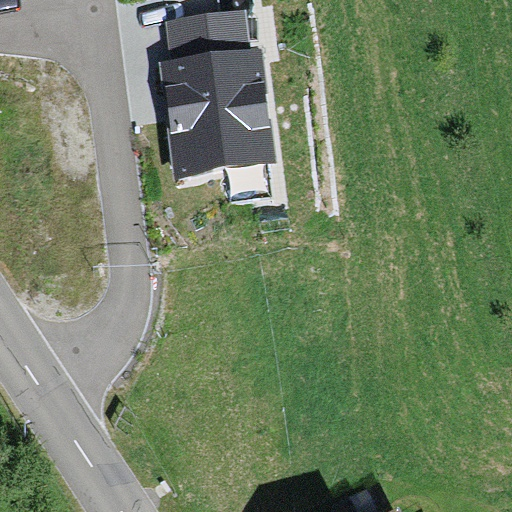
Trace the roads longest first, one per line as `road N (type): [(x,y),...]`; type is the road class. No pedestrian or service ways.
road 1 (residential): [(43,393),(104,342),(126,294),(127,242),(96,0)]
road 2 (tertiary): [(121,511),(43,393)]
